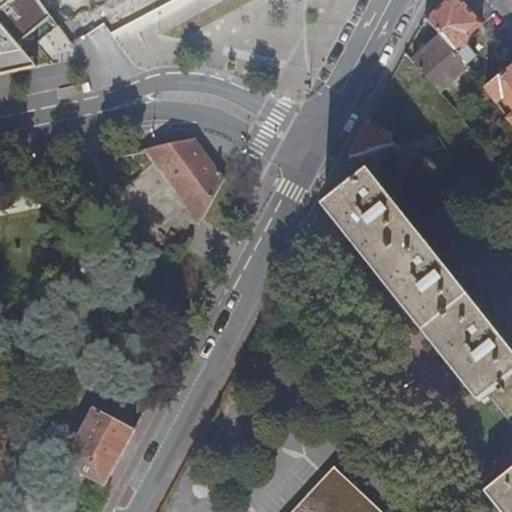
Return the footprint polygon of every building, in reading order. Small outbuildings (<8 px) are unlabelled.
[(0,0),(0,79),(47,69),(36,56),(63,33),(38,0),(0,0)] [(160,0),(89,0),(111,32),(160,0)] [(448,0),(439,8),(434,1),(424,19),(441,37),(466,66),(475,58),(466,47),(470,35),(483,25),(461,0),(448,0)] [(466,66),(441,37),(413,62),(440,93),(468,68),(466,66)] [(511,69),(488,90),(492,96),(498,105),(505,99),(511,107),(511,118),(511,119),(511,69)] [(492,96),(488,90),(478,79),(470,87),(475,92),(477,90),(487,101),(492,96)] [(390,135),(369,122),(350,157),(393,145),(392,143),(390,135)] [(193,212),(202,224),(204,221),(226,181),(195,140),(147,150),(193,212)] [(367,171),(323,207),(338,224),(334,227),(343,239),(347,236),(373,268),(392,292),(389,295),(397,306),(401,303),(447,360),(444,363),(453,374),(457,372),(480,401),(488,395),(495,403),(489,408),(495,415),(501,411),(511,424),(511,353),(465,295),(388,199),(367,171)] [(159,259),(137,299),(155,309),(177,269),(159,259)] [(108,330),(121,337),(133,315),(120,308),(108,330)] [(105,488),(136,430),(95,408),(65,466),(105,488)] [(380,511),(335,469),(308,497),(311,500),(299,511),(380,511)] [(511,511),(511,473),(488,493),(504,511),(511,511)] [(294,511),(299,511),(311,500),(308,497),(294,511)]
